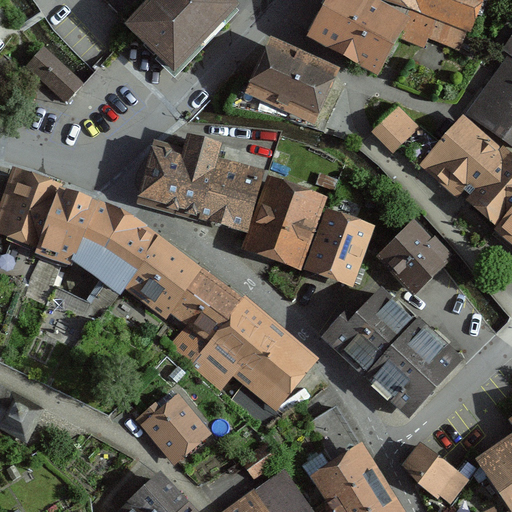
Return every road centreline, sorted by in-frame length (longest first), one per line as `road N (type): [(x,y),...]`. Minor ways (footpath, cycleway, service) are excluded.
road 1 (residential): [(266,9),(365,83),(356,129),(511,299)]
road 2 (residential): [(74,174),(194,81),(266,9)]
road 3 (residential): [(74,174),(203,243),(275,304)]
road 4 (residential): [(275,304),(388,448)]
road 5 (residential): [(501,352),(440,417),(388,448)]
